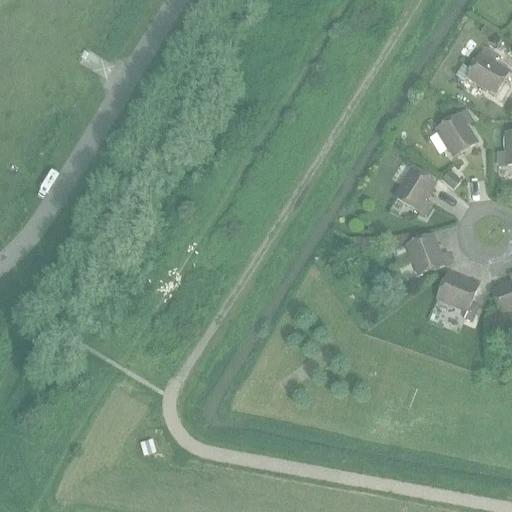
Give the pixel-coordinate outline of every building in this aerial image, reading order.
[(493,37),(487,43),(495,49),(500,42),(493,37)] [(495,96),(509,73),(481,56),(467,79),(495,96)] [(467,128),(474,124),(467,112),(437,131),(454,159),(477,145),(467,128)] [(506,154),(498,154),(498,167),(506,167),(511,167),(511,134),(506,134),(506,154)] [(412,171),(395,199),(418,213),(425,217),(431,207),(424,203),(435,185),(412,171)] [(449,173),(442,181),(453,190),(459,182),(449,173)] [(433,237),(407,247),(419,277),(445,267),(452,265),(448,254),(440,257),(433,237)] [(472,324),(479,308),(471,305),(478,288),(448,275),(438,300),(467,313),(464,321),(472,324)] [(511,284),(491,292),(502,318),(511,313),(511,275),(508,277),(511,284)] [(160,428),(146,429),(147,442),(160,441),(160,428)]
